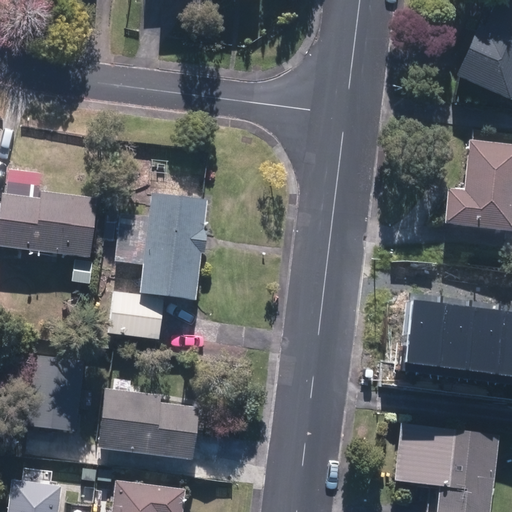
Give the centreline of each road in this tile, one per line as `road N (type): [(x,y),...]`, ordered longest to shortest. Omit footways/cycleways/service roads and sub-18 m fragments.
road 1 (residential): [(344,115),(296,511)]
road 2 (residential): [(344,115),(53,76),(0,57)]
